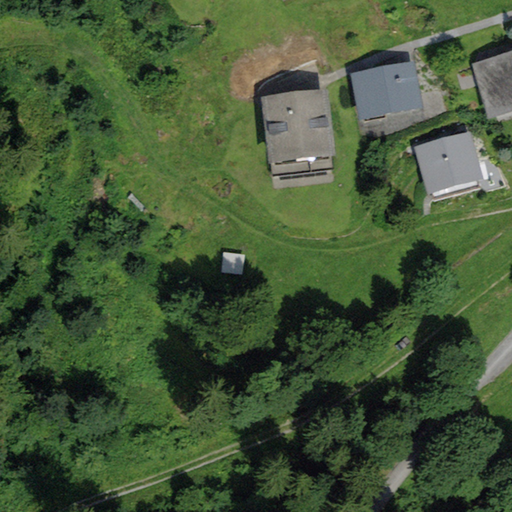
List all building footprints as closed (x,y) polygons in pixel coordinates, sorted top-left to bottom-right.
[(481,74),(489,105),(511,99),(511,45),(509,46),(511,51),(456,65),(460,80),(481,74)] [(352,74),(359,113),(413,104),(406,64),(391,67),(390,61),(370,64),(371,71),(352,74)] [(265,101),(271,170),(327,164),(320,95),(265,101)] [(418,147),(428,183),(474,171),(464,135),(418,147)] [(428,183),(431,194),(476,182),(474,171),(428,183)] [(237,269),(239,252),(222,250),(220,267),(237,269)]
